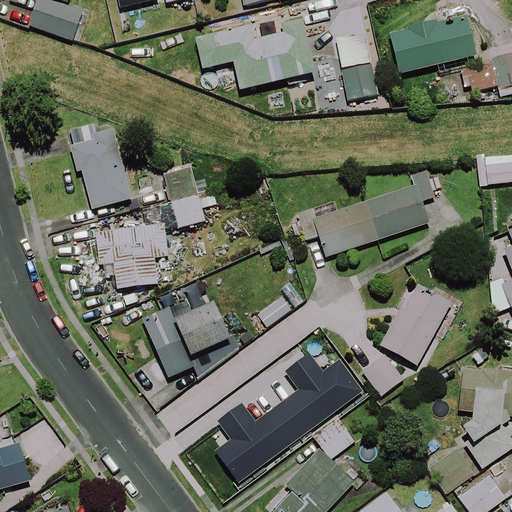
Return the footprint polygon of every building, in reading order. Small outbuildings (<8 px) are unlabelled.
[(64,10),(36,0),(33,0),(23,30),(70,46),(81,15),(64,10)] [(36,0),(64,10),(67,0),(36,0)] [(407,25),(408,32),(386,38),(397,78),(472,60),(462,19),(440,25),(438,18),(407,25)] [(511,48),(511,40),(506,22),(494,26),(502,52),(511,48)] [(89,32),(93,49),(126,41),(122,24),(89,32)] [(276,29),(279,39),(256,44),(253,30),(192,43),(199,73),(230,67),(236,94),(312,78),(300,24),(290,27),(276,29)] [(349,40),(332,44),(339,72),(356,68),(349,40)] [(465,94),(494,87),(497,101),(511,97),(511,56),(491,62),(459,70),(465,94)] [(91,142),(88,128),(62,136),(73,176),(77,175),(89,215),(131,203),(112,136),(91,142)] [(511,185),(511,157),(475,162),(478,189),(511,185)] [(192,187),(187,170),(161,177),(168,204),(176,232),(203,225),(200,212),(213,208),(207,183),(192,187)] [(436,200),(431,183),(297,227),(303,245),(316,240),(323,261),(426,227),(419,205),(436,200)] [(511,320),(511,219),(503,223),(508,237),(489,244),(495,260),(503,257),(511,279),(483,289),(493,317),(508,311),(511,321),(511,320)] [(165,260),(162,229),(91,238),(95,269),(112,267),(115,293),(156,288),(152,261),(165,260)] [(226,346),(200,285),(156,304),(161,314),(140,323),(165,382),(189,372),(185,363),(226,346)] [(447,310),(415,292),(402,315),(397,312),(377,349),(415,370),(447,310)] [(287,315),(277,301),(260,313),(270,327),(287,315)] [(402,383),(380,356),(357,374),(379,401),(402,383)] [(310,383),(275,364),(239,431),(194,473),(220,501),(276,449),(310,383)] [(470,448),(507,420),(511,420),(511,376),(458,372),(456,396),(472,397),(471,416),(454,428),(469,449),(470,448)] [(354,444),(335,420),(310,440),(328,463),(354,444)] [(442,422),(431,432),(443,447),(455,437),(442,422)] [(479,475),(511,451),(511,444),(502,430),(466,457),(479,475)] [(0,492),(27,484),(15,442),(0,446),(0,492)] [(472,477),(450,449),(422,471),(444,499),(472,477)] [(327,511),(350,488),(316,455),(283,490),(289,496),(273,511),(327,511)] [(488,511),(503,500),(485,477),(456,501),(465,511),(488,511)] [(79,490),(81,502),(74,504),(75,511),(116,511),(111,484),(79,490)] [(400,511),(383,494),(363,511),(400,511)]
